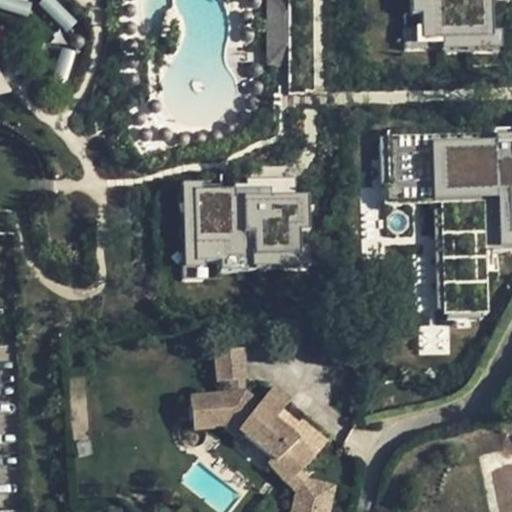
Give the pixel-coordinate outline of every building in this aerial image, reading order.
[(290,61),(284,0),(264,0),(269,63),(290,61)] [(498,60),(493,0),(399,0),(402,59),(498,60)] [(511,132),(378,139),(378,209),(436,208),(437,320),(486,319),(487,254),(511,253),(511,132)] [(242,182),(168,180),(168,284),(316,268),(307,185),(242,182)] [(271,391),(256,410),(272,423),(287,403),(271,391)] [(221,420),(244,437),(274,461),(292,480),(314,460),(298,443),(272,423),(256,410),(236,394),(189,400),(192,423),(221,420)] [(240,442),(244,437),(221,420),(192,423),(193,432),(223,428),(240,442)] [(287,485),(292,480),(274,461),(269,466),(287,485)]
